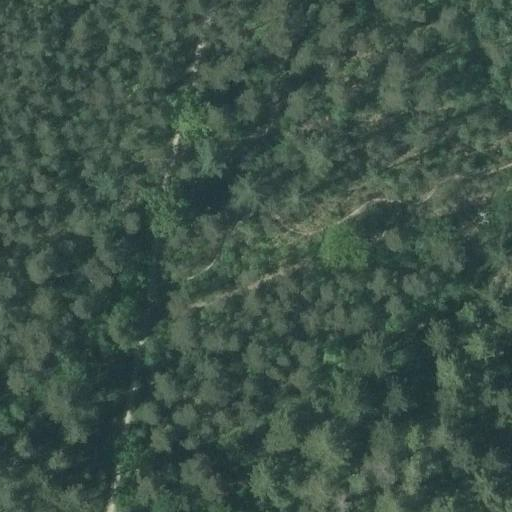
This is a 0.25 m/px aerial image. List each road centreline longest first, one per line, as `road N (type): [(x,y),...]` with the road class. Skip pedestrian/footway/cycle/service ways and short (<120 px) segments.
road 1 (track): [(0,440),(200,300),(511,192)]
road 2 (track): [(202,15),(189,92),(154,201),(150,283),(109,511)]
